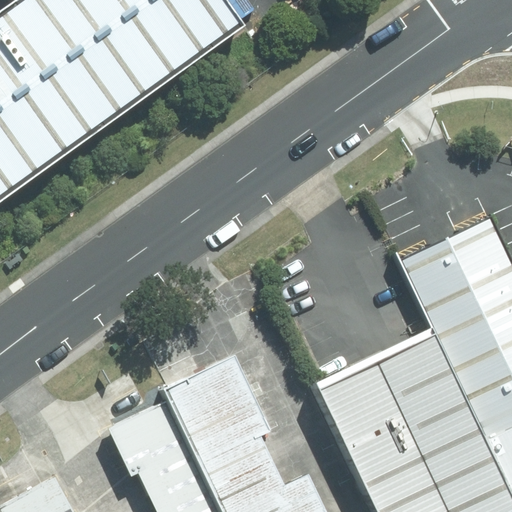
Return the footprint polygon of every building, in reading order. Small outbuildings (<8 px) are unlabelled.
[(0,0),(0,200),(239,31),(218,0),(0,0)] [(497,511),(511,511),(511,292),(480,219),(387,260),(429,355),(497,511)] [(325,401),(374,511),(497,511),(429,355),(325,401)] [(202,511),(327,511),(305,465),(278,477),(229,372),(154,406),(202,511)] [(95,433),(131,511),(202,511),(154,406),(95,433)] [(60,511),(46,483),(0,505),(0,511),(60,511)]
